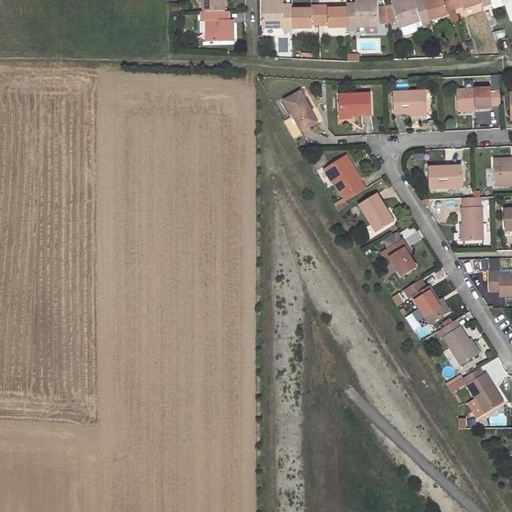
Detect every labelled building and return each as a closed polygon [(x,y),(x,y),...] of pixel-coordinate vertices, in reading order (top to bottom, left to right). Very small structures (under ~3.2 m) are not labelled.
[(203,0),(204,14),(224,14),(223,0),(203,0)] [(400,31),(420,24),(421,28),(430,25),(429,22),(423,2),(422,0),(419,0),(410,3),(408,0),(402,0),(390,4),(400,31)] [(429,0),(423,2),(429,22),(447,16),(446,13),(454,11),(450,0),(429,0)] [(478,0),(450,0),(454,11),(460,9),(461,11),(480,4),(478,0)] [(347,10),(347,31),(347,34),(355,34),(355,29),(376,29),(376,1),(358,2),(358,7),(347,7),(347,10)] [(262,30),(283,30),(283,35),(292,35),(292,31),(291,31),(291,24),(291,10),(291,8),(279,8),(279,3),(261,4),(262,30)] [(312,10),(291,10),(291,24),(291,31),(292,31),(311,31),(311,29),(320,29),(320,7),(312,7),(312,10)] [(347,10),(327,10),(327,7),(320,7),(320,29),(327,29),(327,31),(347,31),(347,10)] [(205,23),(206,43),(232,43),(232,25),(226,25),(226,14),(224,14),(204,14),(200,14),(200,23),(205,23)] [(360,40),(360,50),(371,51),(372,41),(360,40)] [(490,89),(458,90),(459,111),(490,110),(490,107),(501,107),(501,91),(490,91),(490,89)] [(394,116),(411,115),(411,122),(426,121),(424,91),(393,92),(394,116)] [(283,104),(300,136),(317,126),(300,94),(283,104)] [(367,94),(337,95),(337,117),(367,116),(367,94)] [(352,167),(345,156),(341,159),(348,170),(352,167)] [(511,162),(500,163),(500,158),(494,159),(495,185),(511,184),(511,162)] [(334,180),(344,197),(345,198),(347,202),(363,192),(365,191),(360,183),(361,182),(352,167),(348,170),(341,159),(323,169),(331,182),(334,180)] [(448,169),(429,169),(430,189),(464,188),(463,170),(460,170),(448,171),(448,169)] [(479,199),(494,198),(495,198),(495,192),(485,192),(485,189),(474,190),(474,199),(479,199)] [(344,197),(334,203),(335,205),(337,208),(347,202),(345,198),(344,197)] [(384,213),(374,197),(369,200),(358,207),(375,235),(389,226),(382,215),(384,213)] [(460,211),(462,242),(484,240),(482,210),(479,210),(479,199),(474,199),(462,199),(463,210),(460,211)] [(511,208),(502,209),(504,230),(511,229),(511,208)] [(392,225),(384,213),(382,215),(389,226),(392,225)] [(387,250),(401,242),(397,235),(383,244),(387,250)] [(413,270),(406,258),(402,252),(406,250),(401,242),(387,250),(381,254),(385,262),(391,258),(391,259),(382,265),(385,270),(393,266),(400,278),(413,270)] [(489,259),(470,261),(472,273),(490,270),(489,259)] [(511,275),(499,276),(499,274),(488,275),(488,293),(500,293),(500,298),(511,297),(511,275)] [(412,299),(428,325),(444,315),(436,302),(428,288),(424,290),(420,282),(402,293),(407,301),(412,299)] [(447,313),(439,300),(436,302),(444,315),(447,313)] [(442,338),(459,365),(477,355),(460,327),(458,328),(455,323),(442,331),(445,336),(442,338)] [(504,405),(484,373),(482,375),(479,370),(463,380),(465,383),(486,416),(504,405)] [(460,375),(446,384),(449,389),(463,380),(460,375)] [(451,391),(465,383),(463,380),(449,389),(451,391)]
